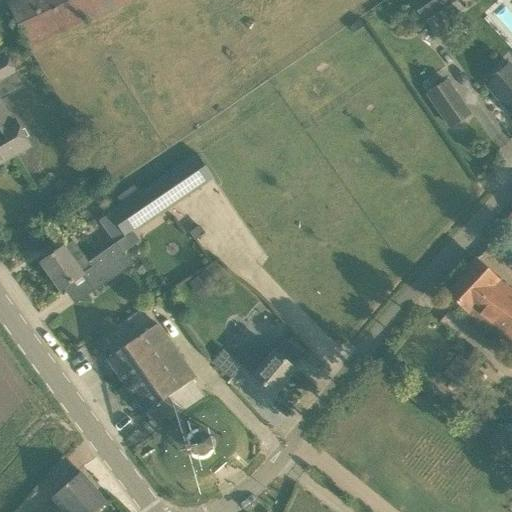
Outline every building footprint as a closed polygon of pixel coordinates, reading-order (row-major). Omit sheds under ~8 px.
[(11,0),(6,3),(18,29),(27,46),(120,0),(11,0)] [(423,22),(455,0),(411,0),(409,2),(423,22)] [(0,80),(14,72),(9,63),(5,56),(0,58),(0,80)] [(511,114),(511,67),(508,63),(485,85),(511,114)] [(87,261),(73,240),(40,263),(60,291),(82,275),(93,292),(131,266),(122,252),(139,241),(133,232),(212,179),(223,195),(355,106),(327,64),(138,192),(122,203),(108,212),(124,237),(87,261)] [(469,115),(446,81),(427,94),(450,128),(469,115)] [(10,122),(0,104),(0,163),(29,147),(14,120),(10,122)] [(133,186),(116,196),(122,203),(138,192),(133,186)] [(498,280),(475,259),(445,291),(468,313),(468,312),(491,327),(490,329),(511,345),(511,291),(498,281),(498,280)] [(203,274),(190,283),(200,298),(213,289),(203,274)] [(108,359),(154,424),(165,416),(169,420),(180,412),(202,396),(201,395),(202,395),(191,380),(194,377),(157,324),(108,359)] [(275,353),(274,352),(263,342),(243,364),(223,349),(212,362),(226,374),(231,378),(241,366),(243,369),(253,376),(274,394),(295,370),(293,368),(304,356),(286,340),(275,353)] [(456,385),(471,366),(458,355),(443,375),(456,385)] [(171,423),(185,437),(185,440),(184,442),(184,444),(185,451),(190,457),(196,460),(203,460),(209,457),(214,451),(215,444),(215,442),(214,439),(210,433),(203,429),(201,429),(198,429),(196,429),(182,414),(171,423)] [(95,511),(106,503),(80,472),(51,498),(56,503),(45,511),(95,511)]
